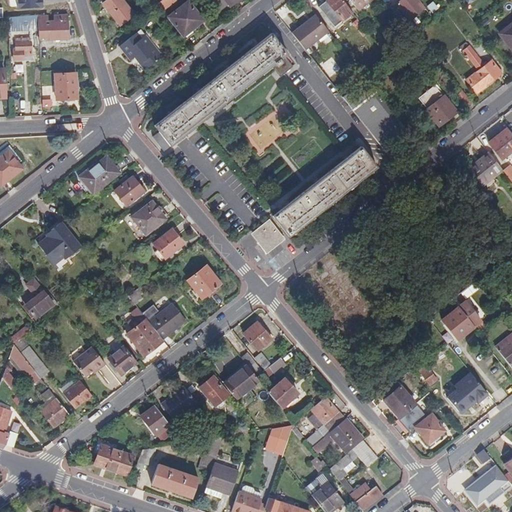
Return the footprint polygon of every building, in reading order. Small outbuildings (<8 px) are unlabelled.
[(17,0),(18,9),(43,8),(42,0),(17,0)] [(120,0),(105,0),(102,3),(119,25),(132,15),(120,0)] [(149,0),(145,4),(149,9),(158,2),(155,0),(149,0)] [(176,0),(160,0),(156,3),(163,11),(177,0),(176,0)] [(234,0),(212,0),(220,8),(226,3),(228,5),(234,0)] [(347,5),(343,0),(326,0),(319,6),(329,18),(347,5)] [(369,0),(351,0),(358,8),(369,0)] [(422,6),(417,0),(397,0),(395,2),(407,18),(422,6)] [(202,21),(187,2),(168,18),(182,36),(202,21)] [(145,12),(139,17),(141,20),(148,15),(145,12)] [(316,13),(308,20),(309,22),(318,15),(316,13)] [(69,41),(67,15),(55,15),(55,23),(47,24),(47,16),(38,16),(40,40),(46,40),(46,42),(69,41)] [(308,20),(292,32),(305,48),(329,30),(318,15),(309,22),(308,20)] [(22,17),(8,18),(9,32),(24,31),(23,23),(22,17)] [(403,28),(407,33),(416,27),(411,21),(403,28)] [(511,21),(499,31),(511,48),(511,21)] [(140,38),(136,33),(121,45),(132,58),(136,55),(146,69),(161,56),(145,35),(140,38)] [(160,133),(154,138),(164,151),(273,66),(281,76),(294,66),(286,56),(289,53),(273,33),(155,126),(160,133)] [(388,37),(378,45),(384,52),(394,44),(388,37)] [(31,44),(30,39),(17,40),(18,52),(16,52),(16,62),(25,61),(25,58),(34,57),(33,44),(31,44)] [(486,62),(469,41),(463,46),(480,67),(468,77),(478,89),(503,69),(493,57),(486,62)] [(77,100),(76,76),(55,77),(57,101),(77,100)] [(453,108),(433,84),(417,96),(438,123),(447,115),(446,114),(453,108)] [(398,141),(409,133),(376,90),(354,107),(381,141),(387,149),(398,141)] [(472,102),(463,90),(458,94),(467,105),(472,102)] [(256,153),(300,129),(286,105),(243,130),(256,153)] [(511,134),(507,128),(489,142),(502,159),(509,153),(511,156),(511,134)] [(360,145),(271,215),(287,236),(377,165),(360,145)] [(0,186),(21,169),(7,151),(0,156),(0,186)] [(502,170),(488,153),(469,168),(483,185),(502,170)] [(91,189),(117,170),(104,154),(79,174),(91,189)] [(503,171),(511,182),(511,165),(511,164),(503,171)] [(125,202),(142,188),(129,171),(111,185),(125,202)] [(164,215),(150,197),(129,214),(143,231),(164,215)] [(60,221),(51,229),(53,231),(47,235),(38,243),(54,263),(63,255),(65,257),(80,245),(60,221)] [(282,236),(269,221),(253,234),(265,249),(282,236)] [(167,258),(186,243),(173,226),(154,241),(167,258)] [(214,287),(218,284),(204,266),(185,281),(199,299),(205,295),(207,297),(216,289),(214,287)] [(34,315),(31,317),(37,325),(40,323),(36,317),(54,303),(38,282),(30,288),(36,296),(26,304),(34,315)] [(463,292),(467,298),(474,293),(473,292),(479,287),(475,282),(463,292)] [(128,294),(135,303),(144,297),(140,293),(145,289),(141,284),(128,294)] [(168,299),(146,316),(159,333),(170,324),(172,327),(175,324),(173,322),(181,315),(168,299)] [(129,324),(143,313),(137,306),(130,311),(133,315),(126,321),(129,324)] [(458,307),(443,319),(458,340),(473,328),(458,307)] [(146,316),(143,313),(129,324),(124,328),(141,350),(160,335),(159,333),(146,316)] [(254,344),(269,332),(257,316),(242,328),(254,344)] [(27,325),(10,339),(13,343),(31,330),(27,325)] [(511,334),(497,347),(511,365),(511,334)] [(20,352),(13,343),(12,344),(8,358),(24,378),(25,377),(31,385),(33,382),(35,384),(36,383),(40,387),(45,383),(41,378),(20,352)] [(120,373),(136,361),(122,343),(106,356),(120,373)] [(28,346),(20,352),(41,378),(48,371),(28,346)] [(104,363),(91,346),(73,361),(84,374),(90,369),(95,365),(97,368),(104,363)] [(265,368),(272,363),(263,351),(256,356),(265,368)] [(248,363),(257,374),(263,370),(249,352),(242,356),(248,363)] [(285,363),(280,356),(269,365),(274,372),(285,363)] [(225,381),(245,407),(258,397),(250,387),(260,378),(257,374),(248,363),(225,381)] [(96,370),(110,388),(118,382),(104,364),(96,370)] [(16,382),(5,368),(2,377),(10,386),(16,382)] [(430,369),(421,376),(429,387),(438,381),(430,369)] [(257,374),(260,378),(261,380),(267,375),(263,370),(257,374)] [(220,383),(224,380),(218,372),(200,385),(214,403),(228,392),(220,383)] [(477,380),(486,391),(492,386),(484,375),(477,380)] [(0,382),(0,399),(6,390),(18,405),(22,402),(10,386),(2,377),(0,382)] [(92,394),(80,379),(63,392),(75,406),(92,394)] [(271,392),(283,407),(299,395),(286,379),(271,392)] [(381,395),(399,417),(400,416),(402,416),(416,404),(397,382),(381,395)] [(475,383),(450,401),(459,412),(483,393),(475,383)] [(175,420),(199,402),(185,385),(162,403),(175,420)] [(339,410),(326,395),(312,407),(315,411),(308,417),(314,423),(317,421),(321,425),(325,422),(339,410)] [(69,412),(56,397),(42,408),(55,424),(69,412)] [(171,423),(155,403),(141,414),(157,434),(171,423)] [(399,417),(405,423),(422,411),(416,404),(402,416),(400,416),(399,417)] [(0,440),(14,445),(18,432),(11,430),(10,432),(6,431),(12,410),(1,406),(0,410),(0,440)] [(346,418),(339,410),(325,422),(332,430),(343,420),(346,418)] [(405,423),(411,430),(416,426),(427,417),(422,411),(405,423)] [(446,430),(432,413),(427,417),(416,426),(430,443),(446,430)] [(353,424),(346,417),(346,418),(343,420),(349,427),(353,424)] [(349,427),(343,420),(332,430),(331,431),(336,437),(347,449),(363,436),(353,424),(349,427)] [(305,435),(295,422),(293,427),(302,438),(305,435)] [(231,433),(247,430),(246,424),(229,427),(231,433)] [(308,439),(314,446),(324,437),(318,430),(308,439)] [(336,437),(331,431),(324,437),(314,446),(319,452),(336,437)] [(267,446),(277,449),(281,435),(272,432),(267,446)] [(212,470),(216,455),(223,434),(185,441),(173,443),(173,448),(204,443),(204,451),(199,466),(212,470)] [(290,438),(281,435),(277,449),(285,452),(290,438)] [(330,467),(363,508),(383,493),(377,486),(372,489),(366,482),(356,490),(344,475),(347,472),(342,467),(356,455),(365,464),(376,455),(362,439),(330,467)] [(126,473),(133,455),(101,444),(95,462),(126,473)] [(142,448),(134,472),(142,475),(146,462),(150,463),(155,446),(142,448)] [(492,459),(484,449),(476,455),(480,458),(472,464),(477,470),(492,459)] [(209,479),(205,490),(222,496),(224,490),(231,492),(241,463),(216,455),(212,470),(209,479)] [(193,495),(200,474),(159,461),(152,481),(193,495)] [(511,489),(511,484),(497,466),(468,488),(474,496),(489,484),(495,491),(494,492),(500,499),(511,489)] [(338,501),(341,504),(346,500),(330,480),(324,485),(318,479),(309,486),(327,510),(338,501)] [(243,511),(256,511),(261,501),(262,497),(240,489),(234,509),(243,511)] [(267,503),(266,506),(278,510),(277,511),(309,511),(310,510),(270,496),(267,503)] [(256,511),(264,511),(266,506),(267,503),(261,501),(256,511)] [(327,510),(329,511),(330,511),(341,504),(338,501),(327,510)]
